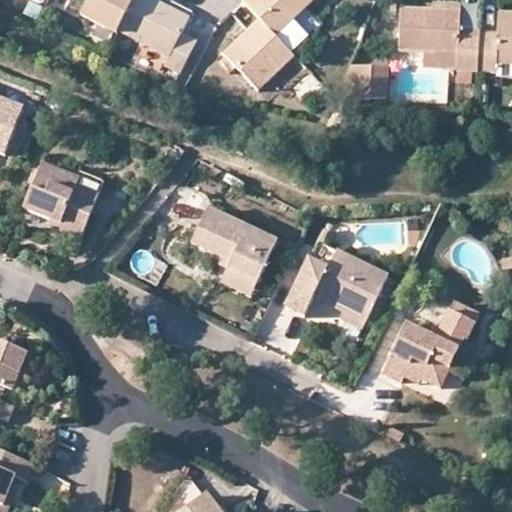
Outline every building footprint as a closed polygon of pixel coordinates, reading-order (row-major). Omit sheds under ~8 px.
[(89,0),(82,15),(117,35),(119,32),(135,0),(89,0)] [(152,0),(135,0),(119,32),(170,59),(165,68),(179,76),(197,42),(183,34),(190,20),(152,0)] [(245,0),(243,3),(260,20),(277,37),(290,25),(316,0),(245,0)] [(462,11),(431,9),(401,8),(399,50),(423,52),(422,69),(459,71),(473,71),(478,72),(480,31),(461,30),(462,11)] [(497,66),(511,66),(511,12),(499,12),(497,31),(480,31),(478,72),(497,73),(497,66)] [(277,37),(260,20),(224,55),(259,90),(296,56),(288,48),(277,37)] [(300,36),(290,25),(277,37),(288,48),(300,36)] [(356,101),(358,68),(355,68),(342,100),(356,101)] [(358,68),(356,101),(375,102),(376,85),(362,84),(363,68),(358,68)] [(376,85),(375,102),(388,102),(389,69),(363,68),(362,84),(376,85)] [(473,71),(459,71),(458,81),(472,81),(473,71)] [(23,109),(0,99),(0,153),(4,155),(23,109)] [(81,179),(43,164),(24,209),(62,224),(59,230),(80,238),(104,181),(83,173),(81,179)] [(229,272),(260,287),(281,244),(213,211),(196,245),(234,263),(229,272)] [(318,301),(346,314),(369,325),(393,277),(342,252),(332,272),(313,263),(290,310),(309,320),(318,301)] [(254,299),(260,287),(229,272),(224,284),(254,299)] [(451,305),(433,341),(455,353),(461,342),(463,343),(476,317),(451,305)] [(365,332),(369,325),(346,314),(343,321),(365,332)] [(422,375),(421,379),(439,388),(447,371),(455,353),(433,341),(404,327),(380,375),(400,385),(404,380),(408,368),(422,375)] [(0,342),(0,419),(7,422),(13,407),(1,402),(6,390),(12,392),(28,354),(0,342)] [(471,362),(455,353),(447,371),(462,380),(471,362)] [(416,385),(421,379),(422,375),(408,368),(404,380),(416,385)] [(2,507),(9,491),(15,477),(27,482),(34,466),(0,450),(0,511),(7,511),(8,510),(2,507)] [(218,511),(221,510),(210,495),(206,499),(195,485),(187,484),(164,511),(218,511)] [(15,494),(9,491),(2,507),(8,510),(15,494)]
